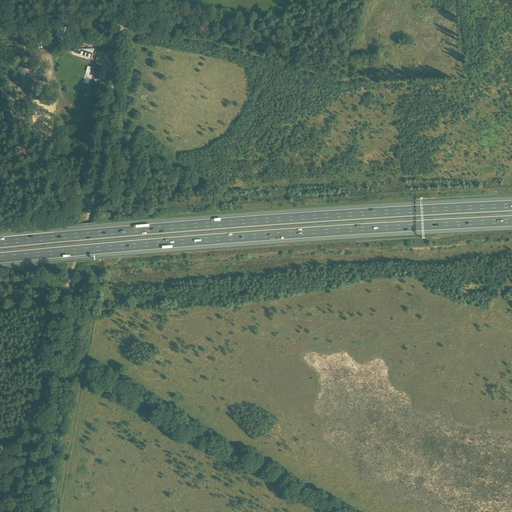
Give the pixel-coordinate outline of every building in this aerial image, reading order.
[(449,24),(414,26),(414,34),(441,32),(441,36),(417,37),(418,45),(451,42),(449,24)] [(444,61),(453,61),(452,44),(444,44),(444,61)] [(415,49),(416,59),(442,59),(441,52),(434,52),(433,48),(415,49)] [(78,50),(78,53),(91,58),(93,49),(78,50)] [(69,60),(69,52),(59,52),(59,60),(69,60)] [(384,54),(385,68),(394,67),(393,54),(384,54)] [(98,73),(97,80),(103,81),(104,79),(105,79),(108,67),(102,66),(102,63),(103,63),(104,57),(97,56),(96,62),(96,65),(95,64),(94,72),(98,73)]
